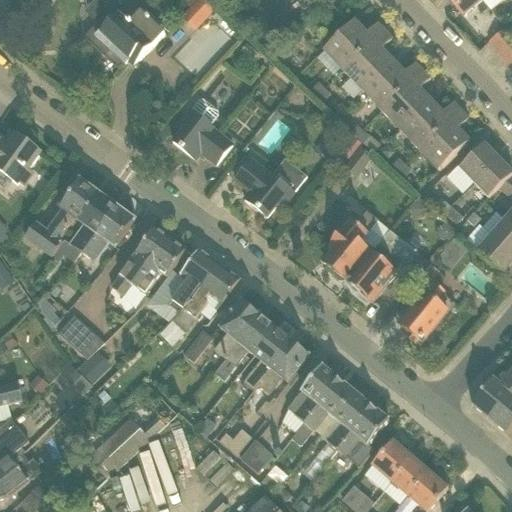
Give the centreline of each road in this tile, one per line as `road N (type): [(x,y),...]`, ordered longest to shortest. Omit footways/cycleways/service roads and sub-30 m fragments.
road 1 (unclassified): [(434,406),(0,74)]
road 2 (unclassified): [(402,0),(511,116)]
